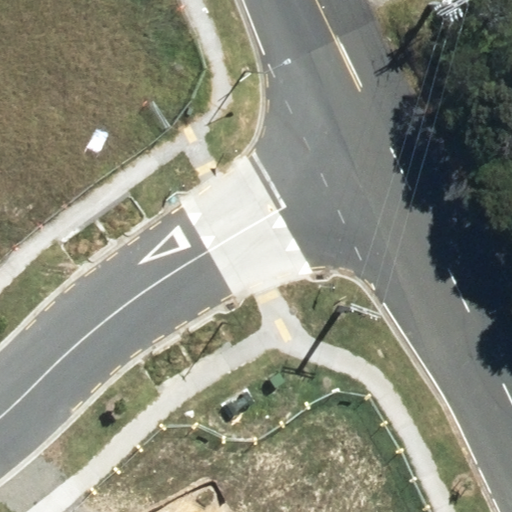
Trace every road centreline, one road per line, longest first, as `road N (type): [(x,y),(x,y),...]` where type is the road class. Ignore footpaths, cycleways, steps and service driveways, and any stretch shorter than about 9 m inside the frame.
road 1 (residential): [(0,402),(161,267),(390,129)]
road 2 (residential): [(511,392),(390,129)]
road 3 (residential): [(390,129),(328,0)]
